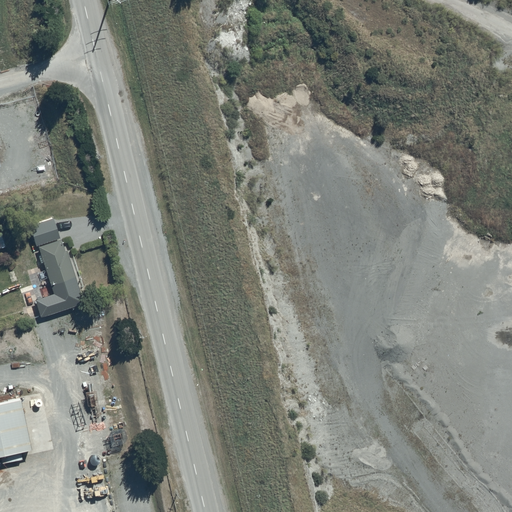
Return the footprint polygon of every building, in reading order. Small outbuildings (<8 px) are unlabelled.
[(30,226),(36,247),(60,240),(53,219),(30,226)] [(8,234),(0,235),(0,249),(11,247),(8,234)] [(61,242),(38,249),(53,295),(36,301),(41,318),(84,304),(67,252),(65,253),(61,242)] [(96,307),(89,309),(94,325),(102,323),(96,307)] [(82,328),(74,330),(80,349),(88,346),(82,328)] [(0,460),(31,453),(19,399),(0,403),(0,460)]
